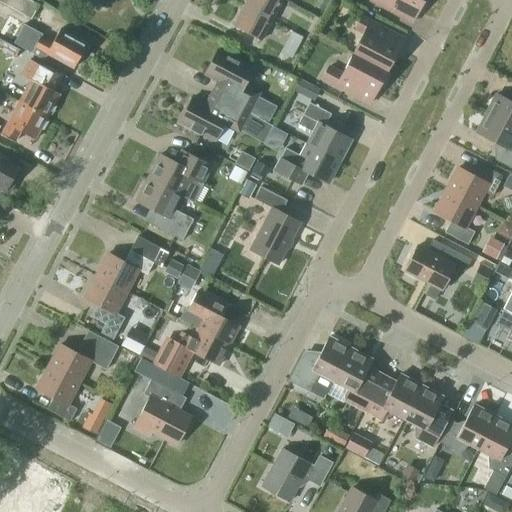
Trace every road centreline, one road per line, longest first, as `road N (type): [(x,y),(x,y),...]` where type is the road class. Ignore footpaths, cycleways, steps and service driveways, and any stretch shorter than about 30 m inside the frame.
road 1 (unclassified): [(0,326),(176,0)]
road 2 (residential): [(511,2),(363,298)]
road 3 (residential): [(319,274),(459,0)]
road 4 (residential): [(199,511),(319,274)]
road 5 (residential): [(193,511),(0,406)]
road 6 (residential): [(511,378),(363,298)]
